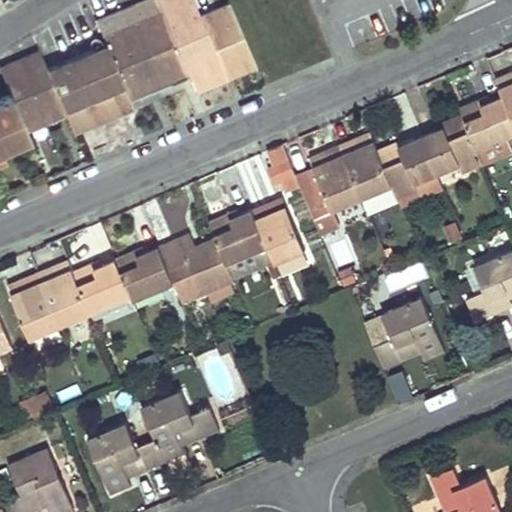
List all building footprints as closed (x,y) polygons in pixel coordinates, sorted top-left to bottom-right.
[(253,63),(228,4),(200,16),(169,29),(157,0),(147,0),(97,21),(106,46),(46,69),(39,52),(0,68),(0,69),(10,95),(23,126),(63,108),(72,127),(130,102),(127,93),(186,68),(194,87),(253,63)] [(200,16),(193,0),(157,0),(169,29),(200,16)] [(511,70),(495,77),(503,95),(511,115),(511,70)] [(23,126),(10,95),(0,99),(0,147),(1,147),(28,136),(23,126)] [(484,162),(484,163),(510,152),(505,138),(511,134),(511,115),(503,95),(480,104),(477,99),(460,106),(463,112),(484,162)] [(484,162),(463,112),(442,120),(445,125),(422,135),(438,172),(459,162),(463,170),(484,162)] [(374,139),(370,131),(359,136),(362,145),(374,139)] [(438,172),(422,135),(397,146),(395,141),(378,149),(393,184),(399,198),(420,189),(416,181),(438,172)] [(378,149),(374,139),(362,145),(359,136),(341,143),(363,196),(393,184),(378,149)] [(363,196),(341,143),(311,156),(332,210),(363,196)] [(282,144),(268,150),(273,164),(288,158),(282,144)] [(288,158),(270,166),(277,181),(294,173),(288,158)] [(287,203),(283,195),(272,200),(276,208),(287,203)] [(306,249),(287,203),(276,208),(272,200),(253,208),(268,246),(274,259),(275,262),(306,249)] [(268,246),(253,208),(230,217),(227,213),(210,220),(217,236),(228,263),(268,246)] [(442,223),(448,241),(464,235),(457,217),(442,223)] [(228,263),(217,236),(196,246),(190,233),(159,245),(170,270),(186,263),(200,295),(235,280),(233,276),(228,263)] [(170,270),(159,245),(137,255),(135,250),(116,257),(132,295),(134,300),(175,283),(170,270)] [(228,263),(233,276),(274,259),(268,246),(228,263)] [(511,248),(474,264),(485,288),(465,297),(475,320),(511,304),(511,248)] [(132,295),(116,257),(94,267),(92,263),(73,271),(91,312),(132,295)] [(72,267),(68,259),(58,263),(62,273),(72,267)] [(73,271),(72,267),(62,273),(58,263),(39,271),(61,325),(91,312),(73,271)] [(356,279),(350,266),(339,270),(345,284),(356,279)] [(61,325),(39,271),(8,284),(30,337),(61,325)] [(446,350),(423,297),(381,313),(393,337),(375,343),(385,367),(421,352),(425,360),(446,350)] [(405,369),(389,374),(398,400),(414,395),(405,369)] [(191,414),(180,389),(142,405),(156,438),(165,460),(184,452),(182,444),(221,430),(211,405),(191,414)] [(53,410),(46,393),(34,398),(41,415),(53,410)] [(41,415),(34,398),(21,404),(29,421),(41,415)] [(165,460),(156,438),(137,445),(127,420),(86,438),(109,493),(131,484),(128,477),(166,462),(165,460)] [(62,511),(74,507),(49,446),(9,462),(21,493),(4,500),(8,511),(29,511),(49,504),(52,511),(62,511)] [(462,483),(456,465),(431,474),(447,511),(446,511),(504,511),(487,472),(462,483)] [(8,511),(4,500),(0,490),(0,511),(8,511)]
